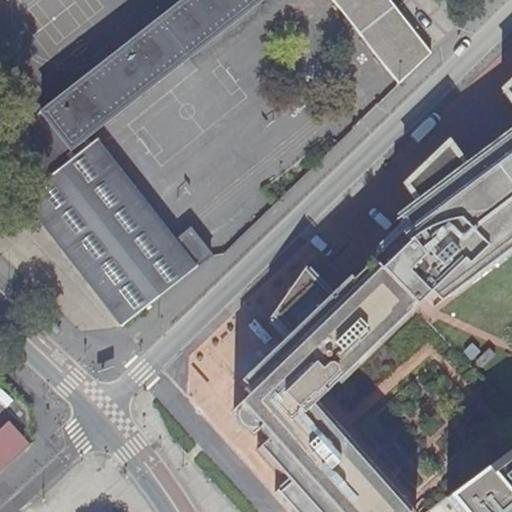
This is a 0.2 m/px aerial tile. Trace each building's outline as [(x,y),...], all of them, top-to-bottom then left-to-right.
[(23,201),(123,328),(212,257),(191,232),(176,243),(98,143),(91,148),(85,140),(262,0),(332,0),(399,83),(431,52),(397,8),(390,0),(187,0),(8,142),(42,185),(23,201)] [(511,78),(500,91),(511,111),(511,125),(462,167),(444,145),(398,187),(408,200),(387,219),(396,234),(370,264),(411,308),(511,240),(511,78)] [(277,492),(276,493),(292,511),(402,511),(342,444),(347,443),(346,439),(338,431),(332,429),(330,431),(310,409),(408,315),(406,313),(411,308),(370,264),(351,283),(347,280),(328,299),(303,273),(304,270),(303,270),(268,320),(269,321),(271,319),(291,341),(273,358),(272,357),(240,384),(250,396),(234,410),(236,411),(240,407),(259,429),(270,440),(259,450),(282,476),(285,474),(293,482),(279,494),(277,492)] [(254,431),(259,429),(240,407),(236,411),(235,417),(237,424),(241,430),(246,432),(254,431)] [(0,475),(31,448),(13,427),(1,437),(0,435),(0,475)] [(446,498),(458,511),(511,511),(511,451),(510,449),(446,498)]
